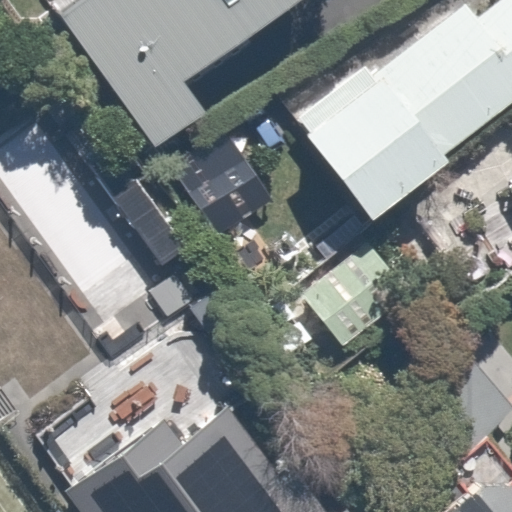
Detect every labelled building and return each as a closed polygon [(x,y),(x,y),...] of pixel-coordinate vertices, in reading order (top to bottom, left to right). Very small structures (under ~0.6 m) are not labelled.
[(293,0),(53,0),(146,140),(193,113),(179,82),(293,0)] [(511,0),(489,0),(292,113),(371,219),(511,102),(511,0)] [(511,178),(501,186),(511,203),(511,178)] [(161,414),(64,483),(85,511),(351,511),(340,499),(328,508),(241,392),(176,432),(161,414)] [(437,511),(511,511),(511,463),(510,462),(437,511)]
